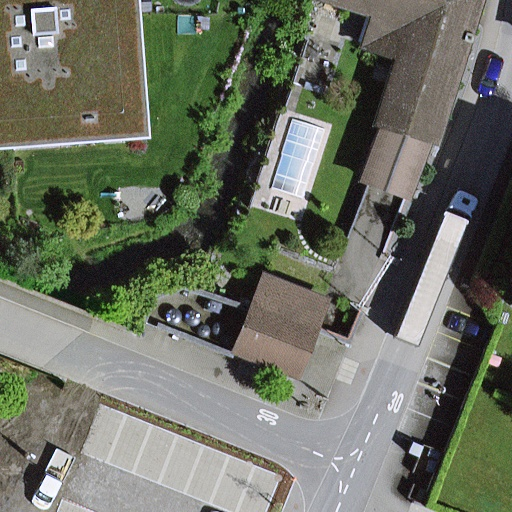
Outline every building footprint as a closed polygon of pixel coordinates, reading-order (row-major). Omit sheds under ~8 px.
[(131,0),(0,0),(0,150),(100,143),(97,112),(130,110),(129,99),(138,98),(131,0)] [(378,123),(387,126),(368,184),(409,197),(459,41),(468,44),(470,37),(464,35),(468,23),(454,18),(459,0),(337,0),(375,12),(410,23),(399,58),(378,123)] [(474,0),(459,0),(454,18),(468,23),(474,0)] [(364,47),(399,58),(410,23),(375,12),(364,47)] [(142,140),(141,127),(138,98),(129,99),(130,110),(97,112),(100,143),(142,140)] [(264,280),(253,308),(312,332),(323,304),(264,280)] [(236,351),(295,375),(312,332),(253,308),(236,351)]
